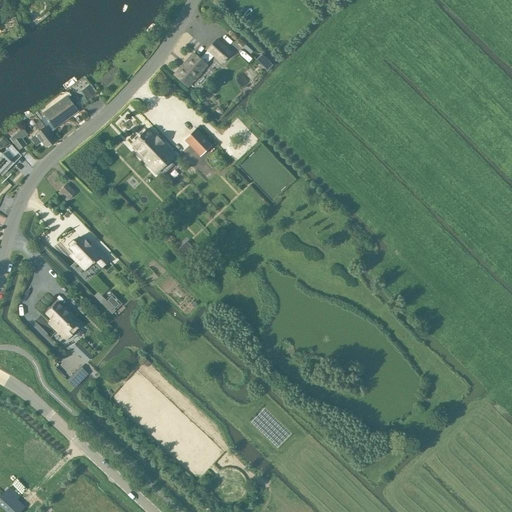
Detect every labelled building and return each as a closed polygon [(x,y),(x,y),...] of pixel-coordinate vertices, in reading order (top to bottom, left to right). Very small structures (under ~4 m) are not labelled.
[(215,40),(207,49),(222,63),(230,54),(215,40)] [(194,54),(175,75),(186,86),(206,64),(194,54)] [(255,60),(265,69),(270,63),(261,54),(255,60)] [(91,88),(83,94),(84,95),(88,100),(96,94),(91,88)] [(43,113),(45,116),(54,128),(78,111),(67,96),(43,113)] [(39,130),(35,134),(45,147),(55,140),(40,120),(35,125),(39,130)] [(23,128),(9,138),(19,150),(27,144),(23,139),(28,135),(23,128)] [(162,168),(167,173),(174,166),(169,161),(174,157),(162,145),(164,142),(158,136),(155,138),(147,129),(131,144),(138,152),(136,154),(142,160),(144,158),(158,172),(162,168)] [(184,140),(200,156),(211,145),(196,129),(184,140)] [(0,177),(14,163),(12,165),(9,162),(18,153),(20,155),(20,154),(11,145),(2,154),(0,152),(0,177)] [(66,183),(59,191),(68,199),(75,191),(66,183)] [(70,255),(76,262),(80,258),(88,267),(95,260),(102,267),(108,261),(92,244),(91,246),(85,240),(84,242),(79,237),(75,242),(73,240),(68,245),(70,246),(69,247),(74,251),(70,255)] [(101,303),(112,314),(116,310),(105,299),(101,303)] [(57,302),(46,313),(52,319),(48,323),(57,331),(67,341),(70,337),(83,324),(65,306),(63,308),(57,302)] [(77,341),(71,347),(86,362),(92,356),(77,341)] [(67,381),(75,388),(88,374),(81,367),(67,381)] [(6,490),(0,496),(0,501),(11,511),(19,511),(24,507),(6,490)]
